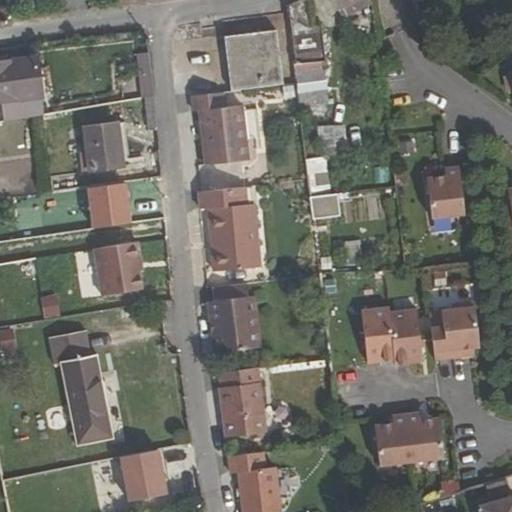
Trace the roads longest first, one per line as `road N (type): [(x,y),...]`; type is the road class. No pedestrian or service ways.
road 1 (residential): [(156,15),(217,511)]
road 2 (residential): [(384,0),(428,86),(511,130)]
road 3 (residential): [(0,38),(156,15)]
road 4 (residential): [(511,439),(474,428),(444,388),(379,389)]
